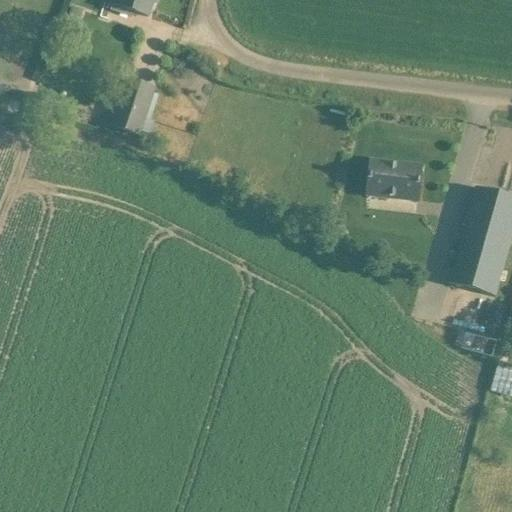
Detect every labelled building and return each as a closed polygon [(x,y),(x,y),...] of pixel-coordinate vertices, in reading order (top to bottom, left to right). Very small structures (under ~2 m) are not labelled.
[(105,0),(104,4),(147,18),(153,0),(105,0)] [(67,22),(78,26),(83,11),(72,7),(67,22)] [(112,128),(138,136),(153,90),(127,82),(112,128)] [(24,112),(52,116),(55,97),(27,93),(24,112)] [(369,163),(367,183),(366,197),(417,203),(420,169),(369,163)] [(494,299),(511,236),(511,199),(475,189),(448,285),(494,299)] [(491,304),(485,326),(498,329),(504,307),(491,304)] [(511,408),(511,364),(500,362),(492,404),(511,408)]
